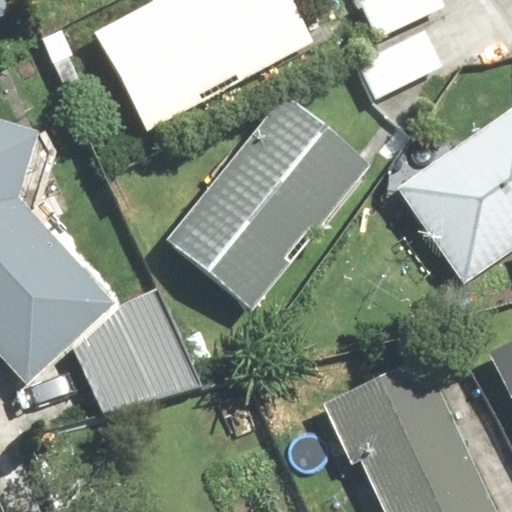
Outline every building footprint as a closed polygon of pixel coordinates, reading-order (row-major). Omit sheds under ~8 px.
[(0,0),(0,21),(21,12),(15,0),(0,0)] [(294,0),(191,0),(108,47),(156,132),(318,41),(294,0)] [(372,170),(287,103),(171,247),(256,314),(372,170)] [(511,111),(403,191),(473,287),(511,259),(511,111)] [(0,112),(0,353),(34,390),(126,304),(31,203),(55,131),(0,112)] [(511,353),(501,359),(511,380),(511,353)] [(509,511),(440,367),(348,411),(397,511),(509,511)]
